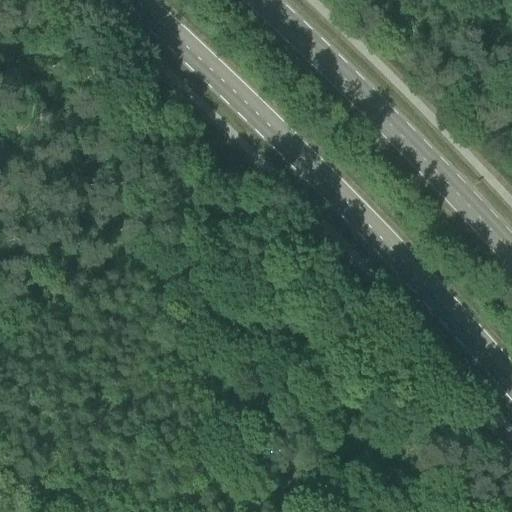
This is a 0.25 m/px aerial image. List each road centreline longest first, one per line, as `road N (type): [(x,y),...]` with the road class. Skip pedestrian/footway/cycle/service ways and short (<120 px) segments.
road 1 (primary): [(127,0),(511,389)]
road 2 (primary): [(511,262),(421,161),(254,0)]
